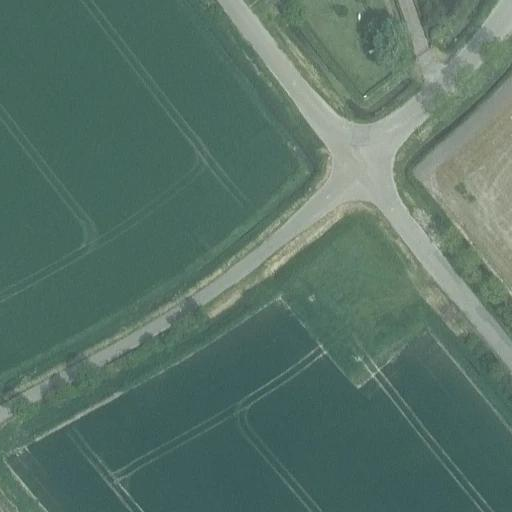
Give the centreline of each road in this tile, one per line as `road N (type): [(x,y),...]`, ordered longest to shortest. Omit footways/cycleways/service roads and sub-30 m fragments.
road 1 (unclassified): [(0,418),(253,266),(356,171)]
road 2 (tertiary): [(511,358),(356,171)]
road 3 (unclassified): [(356,171),(480,47),(511,1)]
road 4 (tertiary): [(356,171),(223,0)]
